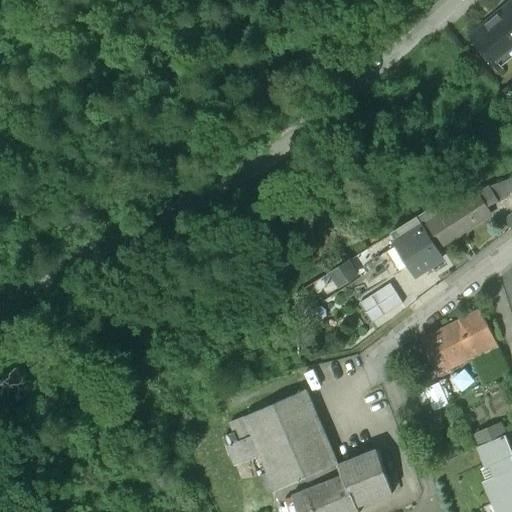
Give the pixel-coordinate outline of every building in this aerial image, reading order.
[(511,5),(471,39),(496,69),(511,55),(511,5)] [(492,188),(480,193),(489,206),(501,200),(492,188)] [(425,228),(438,248),(493,212),(489,206),(480,193),(456,207),(450,196),(420,215),(427,227),(425,228)] [(427,227),(420,215),(392,232),(418,273),(443,257),(438,248),(425,228),(427,227)] [(345,284),(366,270),(357,256),(336,269),(345,284)] [(365,296),(376,316),(409,299),(397,278),(365,296)] [(481,309),(425,336),(441,369),(498,342),(481,309)] [(313,386),(240,417),(244,428),(232,433),(243,459),(268,449),(286,493),(300,488),(330,477),(347,470),(343,460),(344,459),(313,386)] [(493,468),(511,460),(511,440),(511,437),(485,447),(493,468)] [(344,459),(343,460),(347,470),(330,477),(341,511),(350,511),(365,507),(364,501),(398,488),(382,446),(344,459)] [(498,480),(490,483),(499,504),(487,509),(487,511),(511,511),(511,460),(493,468),(498,480)] [(270,468),(261,469),(263,480),(272,478),(270,468)] [(341,511),(330,477),(300,488),(307,511),(341,511)]
